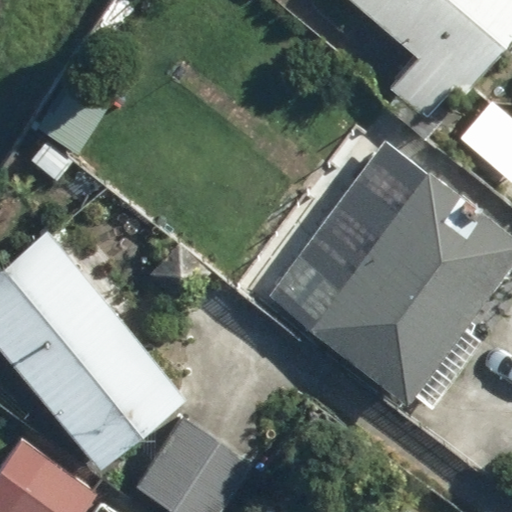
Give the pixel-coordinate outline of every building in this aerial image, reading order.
[(511,0),(361,0),(420,49),(393,81),(428,110),(456,77),(467,86),(511,35),(511,36),(511,0)] [(511,107),(497,95),(466,131),(511,170),(511,107)] [(434,161),(314,319),(413,394),(511,263),(511,219),(491,203),(471,230),(446,211),(466,186),(434,161)] [(49,219),(0,260),(0,336),(104,462),(191,389),(49,219)] [(175,420),(128,488),(162,511),(214,511),(245,468),(175,420)] [(28,433),(0,468),(0,506),(7,511),(85,511),(101,492),(28,433)] [(434,511),(410,495),(398,511),(434,511)]
